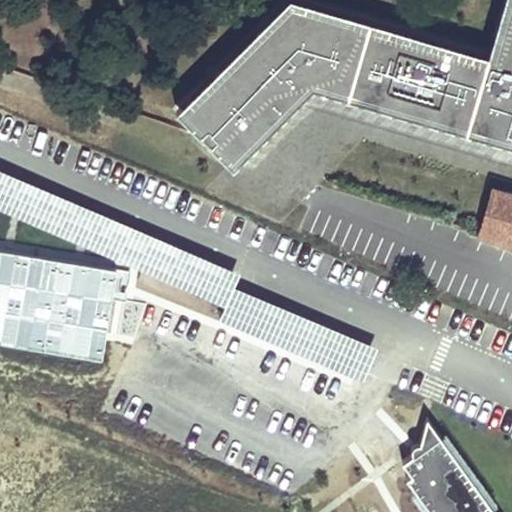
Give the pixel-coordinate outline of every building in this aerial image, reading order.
[(290,0),(280,0),(179,102),(236,160),(315,77),(511,133),(511,0),(505,0),(489,60),(290,0)] [(490,237),(503,192),(490,188),(477,233),(490,237)] [(490,237),(511,243),(511,194),(503,192),(490,237)] [(111,270),(0,248),(0,340),(98,357),(111,270)] [(489,511),(423,420),(414,453),(400,464),(407,474),(401,478),(425,511),(489,511)]
